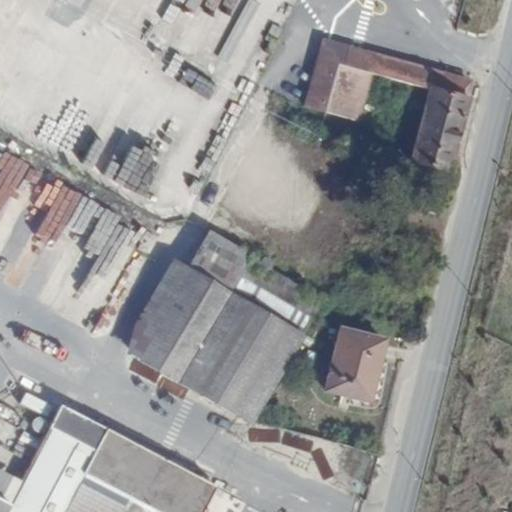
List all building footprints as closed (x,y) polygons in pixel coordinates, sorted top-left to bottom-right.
[(317,38),(296,109),(318,115),(332,69),(423,94),(404,167),(443,176),(468,82),(317,38)] [(300,336),(171,265),(120,356),(249,428),(300,336)] [(380,342),(332,330),(316,395),(364,407),(380,342)] [(0,511),(196,511),(206,492),(54,410),(17,484),(4,509),(0,506),(0,511)] [(317,440),(316,476),(337,476),(338,441),(317,440)] [(338,466),(368,470),(370,451),(341,447),(338,466)] [(0,475),(0,506),(4,509),(17,484),(0,475)]
